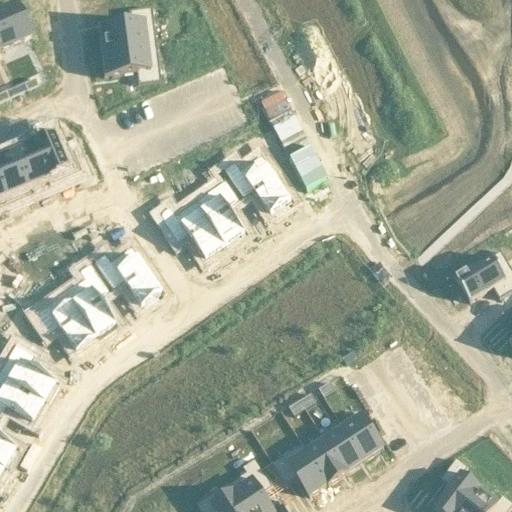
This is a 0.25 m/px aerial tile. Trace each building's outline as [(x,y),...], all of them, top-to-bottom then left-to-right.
[(287,0),(283,3),(297,30),(308,24),(319,47),(355,29),(340,0),(337,0),(331,4),(328,0),(287,0)] [(8,9),(0,12),(0,53),(0,55),(23,45),(8,9)] [(129,28),(97,32),(100,57),(155,49),(151,12),(127,15),(129,28)] [(336,69),(321,77),(337,108),(356,98),(359,104),(393,86),(383,67),(384,67),(373,44),(372,44),(365,32),(323,53),(324,55),(327,53),(336,69)] [(155,49),(100,57),(103,82),(135,77),(137,90),(160,87),(155,49)] [(34,82),(23,87),(27,94),(38,90),(34,82)] [(5,95),(0,97),(0,106),(8,102),(5,95)] [(52,137),(30,146),(30,147),(31,147),(46,181),(45,181),(49,190),(82,176),(72,153),(61,158),(56,147),(52,137)] [(30,147),(11,155),(26,189),(27,189),(45,181),(46,181),(31,147),(30,147)] [(11,155),(0,160),(0,183),(10,206),(31,198),(27,189),(26,189),(11,155)] [(235,166),(224,174),(244,202),(254,195),(271,220),(275,217),(277,220),(291,210),(289,207),(293,204),(262,159),(241,174),(235,166)] [(0,210),(10,206),(0,183),(0,210)] [(226,184),(195,205),(226,251),(229,249),(231,252),(245,242),(243,239),(247,236),(230,212),(240,205),(226,184)] [(100,200),(90,204),(94,212),(103,207),(100,200)] [(170,211),(159,219),(179,247),(189,240),(206,265),(226,251),(195,205),(176,219),(170,211)] [(89,226),(78,232),(84,245),(95,238),(89,226)] [(56,228),(45,234),(49,241),(60,235),(56,228)] [(45,234),(35,240),(39,247),(49,241),(45,234)] [(16,250),(5,256),(9,263),(20,257),(16,250)] [(44,250),(37,254),(46,267),(52,263),(44,250)] [(104,257),(93,265),(112,294),(123,287),(140,311),(144,309),(146,312),(160,302),(158,299),(162,296),(131,251),(110,265),(104,257)] [(475,272),(457,283),(470,306),(493,292),(500,303),(511,295),(511,272),(501,254),(474,271),(475,272)] [(5,256),(0,259),(0,268),(9,263),(5,256)] [(83,284),(64,297),(95,342),(98,340),(100,343),(114,333),(112,330),(116,328),(99,303),(109,296),(89,268),(78,276),(83,284)] [(64,297),(33,318),(47,339),(58,332),(75,356),(95,342),(64,297)] [(15,348),(0,373),(0,380),(44,407),(45,405),(48,407),(57,391),(54,390),(56,387),(30,371),(37,360),(15,348)] [(0,380),(0,421),(6,412),(32,427),(44,407),(0,380)] [(330,385),(319,392),(324,401),(335,394),(330,385)] [(312,397),(300,404),(306,412),(317,405),(312,397)] [(300,404),(289,410),(294,419),(306,412),(300,404)] [(360,415),(341,428),(365,464),(384,451),(360,415)] [(341,428),(323,439),(347,475),(348,475),(365,464),(341,428)] [(306,451),(305,451),(329,487),(328,488),(329,489),(348,476),(348,475),(347,475),(323,439),(306,451)] [(0,471),(4,474),(5,471),(8,473),(18,458),(14,456),(17,452),(0,442),(0,471)] [(303,447),(273,466),(273,467),(279,476),(287,488),(298,481),(310,500),(328,488),(329,487),(305,451),(306,451),(303,447)] [(451,491),(435,511),(465,511),(480,492),(479,492),(463,479),(469,471),(457,462),(441,483),(451,491)] [(229,488),(228,489),(243,511),(271,511),(262,497),(273,490),(255,463),(243,471),(247,476),(229,488)] [(279,476),(273,467),(270,469),(276,478),(279,476)] [(228,487),(197,508),(199,511),(243,511),(228,489),(229,488),(228,487)] [(480,492),(465,511),(511,511),(511,505),(503,499),(500,503),(482,489),(479,492),(480,492)]
